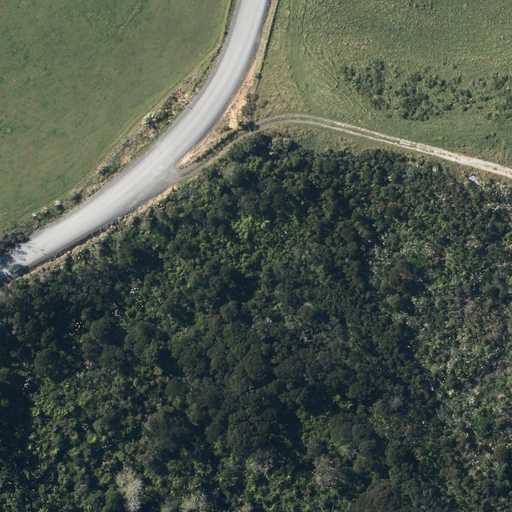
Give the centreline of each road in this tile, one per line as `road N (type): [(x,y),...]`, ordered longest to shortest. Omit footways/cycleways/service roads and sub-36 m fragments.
road 1 (track): [(148,165),(212,167),(290,127),(358,129),(511,173)]
road 2 (unclassified): [(0,256),(148,165),(266,0)]
